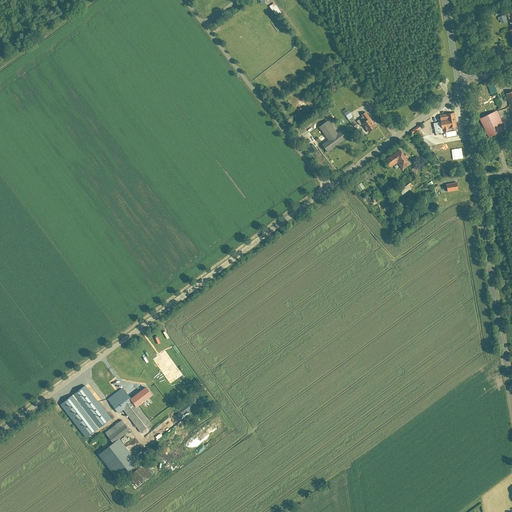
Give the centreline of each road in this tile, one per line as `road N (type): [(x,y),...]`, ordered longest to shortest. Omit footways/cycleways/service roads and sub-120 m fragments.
road 1 (residential): [(328,189),(0,432)]
road 2 (tertiary): [(460,91),(511,396)]
road 3 (residential): [(185,0),(328,189)]
road 4 (residential): [(460,91),(328,189)]
